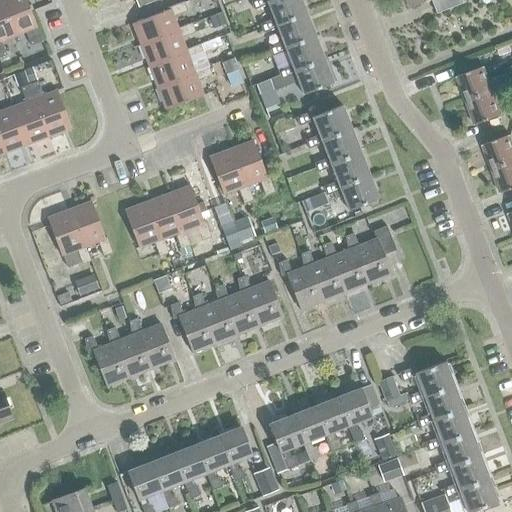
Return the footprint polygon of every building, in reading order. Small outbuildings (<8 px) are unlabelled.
[(25,0),(0,0),(0,2),(13,36),(24,32),(30,46),(42,41),(25,0)] [(269,5),(274,19),(276,25),(305,13),(300,0),(269,0),(267,1),(266,0),(254,0),(250,2),(254,11),(269,5)] [(404,0),(407,8),(427,0),(430,0),(436,14),(463,4),(461,0),(404,0)] [(0,57),(6,55),(0,41),(13,36),(0,2),(0,57)] [(178,32),(177,29),(172,17),(186,11),(183,2),(167,8),(168,10),(132,24),(140,46),(178,32)] [(276,25),(274,19),(259,25),(263,34),(278,29),(283,42),(285,48),(315,36),(305,13),(276,25)] [(185,50),(180,38),(195,33),(191,23),(177,29),(178,32),(140,46),(148,67),(186,53),(185,50)] [(272,57),(287,52),(292,66),(294,71),(324,60),(315,36),(285,48),(283,42),(268,48),(272,57)] [(185,50),(186,53),(148,67),(157,89),(194,74),(193,71),(188,59),(203,54),(199,45),(185,50)] [(292,66),(277,71),(279,76),(255,86),(259,97),(273,91),(298,82),(304,95),(333,83),(324,60),(294,71),(292,66)] [(202,96),(197,81),(211,75),(207,66),(193,71),(194,74),(157,89),(165,110),(202,96)] [(507,73),(488,80),(483,67),(456,77),(465,101),(492,91),(511,84),(507,73)] [(37,82),(28,85),(47,137),(70,129),(56,91),(42,96),(37,82)] [(492,91),(465,101),(474,125),(501,115),(497,102),(511,96),(511,86),(511,84),(492,91)] [(25,102),(12,107),(25,146),(47,137),(28,85),(20,88),(25,102)] [(273,91),(259,97),(264,109),(278,104),(273,91)] [(319,135),(322,141),(351,129),(342,106),(313,117),(311,112),(296,118),(299,127),(314,121),(319,135)] [(0,144),(3,154),(25,146),(12,107),(0,111),(0,144)] [(322,141),(319,135),(305,141),(308,150),(323,145),(329,158),(331,164),(360,153),(351,129),(322,141)] [(511,143),(509,135),(482,146),(491,170),(511,161),(511,143)] [(268,177),(266,178),(253,141),(231,149),(245,187),(247,186),(259,181),(264,196),(274,192),(268,177)] [(231,149),(209,157),(223,195),(238,189),(243,204),(252,200),(247,186),(245,187),(231,149)] [(317,173),(332,168),(338,182),(340,187),(369,176),(360,153),(331,164),(329,158),(314,164),(317,173)] [(511,189),(511,161),(491,170),(500,194),(511,189)] [(349,211),(378,199),(369,176),(340,187),(338,182),(323,187),(327,197),(334,194),(336,200),(344,197),(349,211)] [(205,222),(203,223),(189,186),(167,194),(181,232),(184,231),(189,245),(210,237),(205,222)] [(146,202),(160,240),(162,239),(174,234),(180,248),(189,245),(184,231),(181,232),(167,194),(146,202)] [(106,238),(104,239),(91,202),(69,210),(83,248),(85,247),(97,242),(102,257),(112,253),(106,238)] [(160,240),(146,202),(124,210),(138,248),(153,242),(158,257),(168,253),(162,239),(160,240)] [(63,255),(67,268),(80,263),(81,265),(90,261),(85,247),(83,248),(69,210),(47,219),(61,256),(63,255)] [(231,223),(220,227),(229,250),(239,246),(238,243),(254,237),(247,217),(231,223)] [(375,238),(358,245),(353,233),(345,236),(348,249),(353,247),(369,286),(370,286),(369,283),(390,274),(391,277),(392,277),(383,255),(395,250),(386,226),(373,231),(375,238)] [(347,295),(346,292),(368,283),(369,286),(353,247),(348,249),(335,254),(331,242),(323,245),(326,258),(331,256),(347,295)] [(276,244),(267,247),(271,256),(280,252),(276,244)] [(325,303),(324,301),(345,292),(346,295),(347,295),(331,256),(326,258),(313,263),(308,251),(300,254),(303,267),(309,265),(324,304),(325,303)] [(303,267),(291,272),(286,260),(278,263),(281,276),(286,274),(301,313),(302,312),(301,310),(323,301),(324,304),(309,265),(303,267)] [(250,288),(245,276),(237,279),(240,292),(245,290),(261,329),(262,329),(261,326),(282,318),(283,320),(284,320),(268,281),(250,288)] [(74,284),(79,295),(97,288),(93,277),(74,284)] [(218,301),(223,299),(239,338),(238,335),(260,327),(261,329),(245,290),(240,292),(227,297),(223,285),(215,288),(218,301)] [(238,338),(239,338),(223,299),(218,301),(205,306),(200,294),(192,297),(195,310),(201,308),(216,347),(217,347),(216,344),(237,336),(238,338)] [(193,356),(194,356),(193,353),(215,345),(216,347),(201,308),(195,310),(183,315),(178,303),(170,306),(173,320),(178,318),(193,356)] [(176,363),(161,324),(142,331),(137,319),(129,322),(132,335),(138,333),(153,372),(154,372),(153,370),(174,361),(175,363),(176,363)] [(115,342),(131,381),(130,379),(152,370),(153,372),(138,333),(132,335),(120,340),(115,328),(107,331),(110,344),(115,342)] [(92,337),(85,340),(87,354),(92,352),(108,390),(109,390),(108,388),(129,379),(130,381),(131,381),(115,342),(110,344),(97,349),(92,337)] [(444,362),(415,373),(413,367),(399,373),(402,382),(410,380),(412,386),(419,384),(422,391),(424,397),(453,386),(444,363),(445,363),(444,362)] [(408,399),(407,396),(406,393),(398,396),(391,377),(378,382),(388,407),(408,399)] [(433,420),(462,409),(453,386),(424,397),(422,391),(407,396),(408,399),(411,405),(425,400),(430,414),(433,420)] [(359,389),(337,398),(348,426),(347,427),(354,443),(363,440),(359,430),(357,431),(354,424),(371,418),(359,389)] [(0,421),(12,418),(2,391),(0,391),(0,421)] [(332,452),(341,449),(337,438),(335,439),(332,433),(347,427),(348,426),(337,398),(314,407),(326,435),(325,435),(332,452)] [(326,435),(314,407),(292,415),(303,444),(309,461),(319,457),(315,447),(312,448),(310,441),(325,435),(326,435)] [(439,438),(441,444),(470,433),(462,409),(433,420),(430,414),(416,419),(419,429),(434,423),(439,438)] [(296,466),(292,456),(290,457),(287,450),(303,444),(292,415),(269,424),(277,443),(265,447),(276,474),(296,466)] [(234,482),(244,478),(240,468),(237,469),(235,462),(251,456),(240,427),(217,436),(228,465),(234,482)] [(479,456),(470,433),(441,444),(439,438),(425,443),(431,459),(445,453),(448,461),(450,467),(479,456)] [(374,441),(381,460),(395,454),(388,435),(374,441)] [(222,487),(218,477),(215,478),(213,471),(228,465),(217,436),(195,445),(206,474),(212,491),(222,487)] [(183,483),(190,499),(199,496),(195,486),(193,487),(190,480),(206,474),(195,445),(173,454),(184,482),(183,483)] [(418,464),(414,452),(402,456),(406,468),(418,464)] [(171,495),(168,489),(183,483),(184,482),(173,454),(150,462),(162,491),(161,491),(168,508),(177,504),(173,494),(171,495)] [(459,491),(488,480),(479,456),(450,467),(448,461),(433,466),(437,476),(451,470),(457,484),(459,491)] [(377,466),(383,483),(403,476),(396,459),(377,466)] [(146,497),(161,491),(162,491),(150,462),(128,471),(143,511),(154,511),(151,503),(148,504),(146,497)] [(278,490),(269,468),(253,474),(262,497),(278,490)] [(448,506),(462,500),(466,511),(474,511),(497,503),(497,502),(496,503),(488,480),(459,491),(457,484),(442,490),(444,494),(446,499),(448,506)] [(107,486),(111,499),(120,496),(116,483),(107,486)] [(83,489),(52,502),(56,511),(81,511),(91,508),(83,489)] [(379,511),(405,511),(401,500),(382,506),(378,494),(368,497),(372,510),(378,508),(379,511)] [(446,499),(444,494),(420,503),(423,511),(450,511),(448,506),(446,499)] [(120,496),(111,499),(116,511),(117,511),(125,509),(120,496)] [(346,506),(347,511),(379,511),(378,508),(372,510),(366,511),(359,511),(355,502),(345,505),(346,506)]
